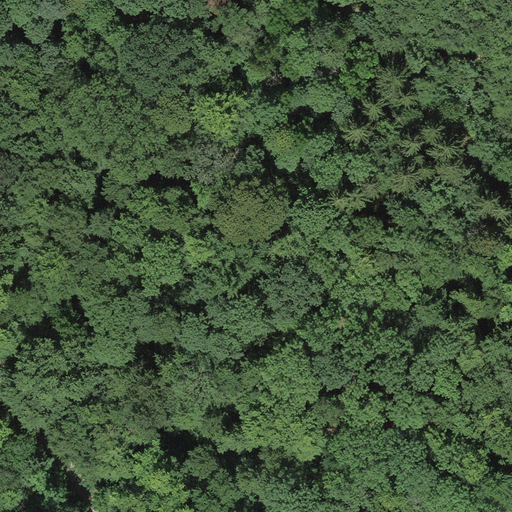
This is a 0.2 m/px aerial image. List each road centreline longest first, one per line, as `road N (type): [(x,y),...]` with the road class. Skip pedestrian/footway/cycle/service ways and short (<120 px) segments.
road 1 (track): [(329,0),(511,212)]
road 2 (track): [(0,385),(94,511)]
